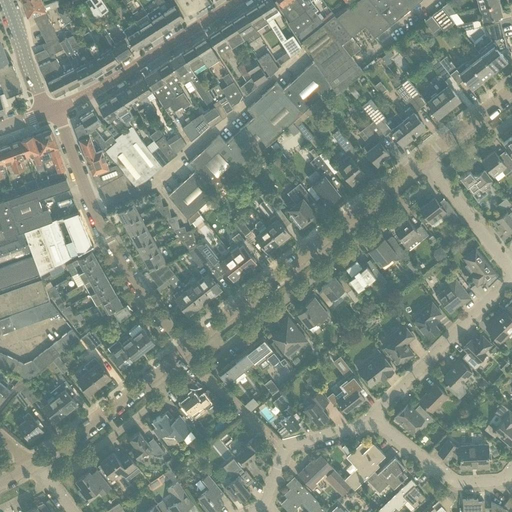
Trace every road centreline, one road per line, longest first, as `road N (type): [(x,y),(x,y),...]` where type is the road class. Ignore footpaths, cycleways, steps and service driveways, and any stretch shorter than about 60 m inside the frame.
road 1 (residential): [(438,179),(227,347),(206,333)]
road 2 (residential): [(206,333),(423,160)]
road 3 (unclassified): [(184,350),(109,240),(49,110)]
road 4 (tertiary): [(49,110),(111,81),(238,0)]
road 5 (residential): [(371,425),(511,275)]
road 6 (residential): [(153,374),(168,393),(48,482)]
road 7 (residential): [(511,473),(456,483),(371,425)]
road 8 (residential): [(371,425),(284,449),(264,506)]
road 9 (residential): [(34,463),(153,374)]
